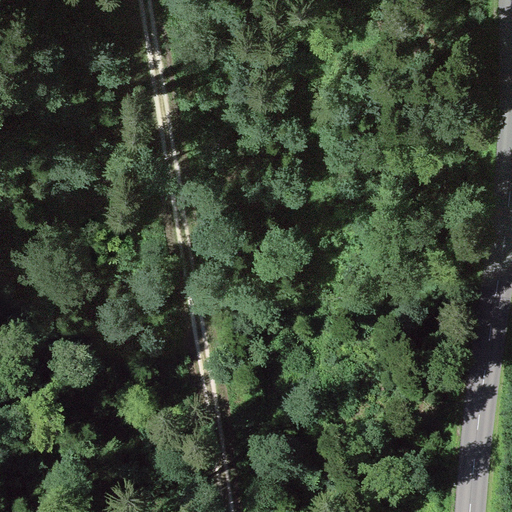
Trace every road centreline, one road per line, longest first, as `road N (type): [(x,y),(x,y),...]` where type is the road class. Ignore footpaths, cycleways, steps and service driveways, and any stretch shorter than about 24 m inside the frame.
road 1 (track): [(142,0),(226,511)]
road 2 (tertiary): [(472,511),(511,133)]
